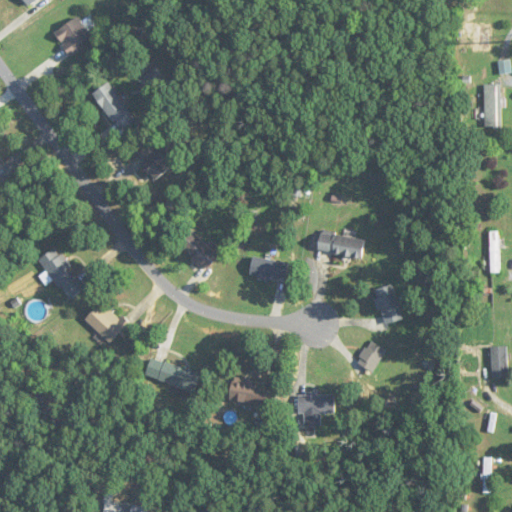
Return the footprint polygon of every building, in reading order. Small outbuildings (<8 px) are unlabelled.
[(94,37),(78,16),(54,33),(71,55),(94,37)] [(93,93),(121,133),(137,121),(109,82),(93,93)] [(485,128),(502,128),(502,84),(485,84),(485,128)] [(172,170),(153,143),(136,155),(155,181),(172,170)] [(364,259),(368,239),(318,230),(315,250),(364,259)] [(206,270),(219,257),(193,231),(180,244),(206,270)] [(502,232),(491,232),(491,273),(501,273),(502,232)] [(85,290),(57,247),(41,258),(69,301),(85,290)] [(250,277),(286,282),(289,262),(253,257),(250,277)] [(389,324),(406,315),(389,284),(372,293),(389,324)] [(85,318),(113,346),(132,328),(104,300),(85,318)] [(357,362),(373,372),(387,350),(371,340),(357,362)] [(509,378),(509,346),(492,346),(492,378),(509,378)] [(197,392),(202,373),(151,358),(146,377),(197,392)] [(228,399),(275,408),(279,387),(232,378),(228,399)] [(335,413),(335,394),(298,394),(298,413),(335,413)] [(493,458),(484,458),(484,492),(493,492),(493,458)]
